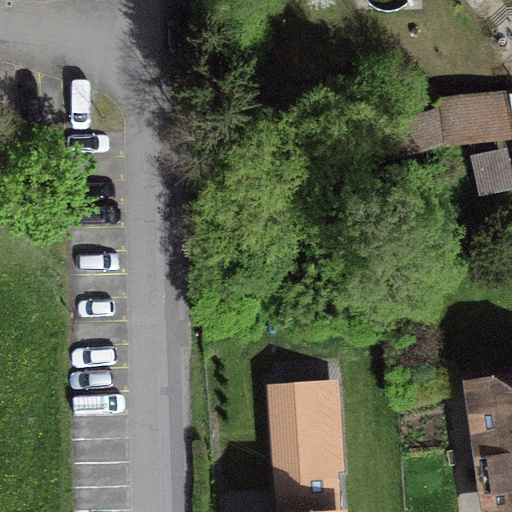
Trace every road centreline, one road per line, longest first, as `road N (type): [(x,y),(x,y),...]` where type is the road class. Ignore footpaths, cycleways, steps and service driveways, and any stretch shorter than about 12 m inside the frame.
road 1 (residential): [(158,511),(148,10)]
road 2 (residential): [(148,10),(0,9)]
